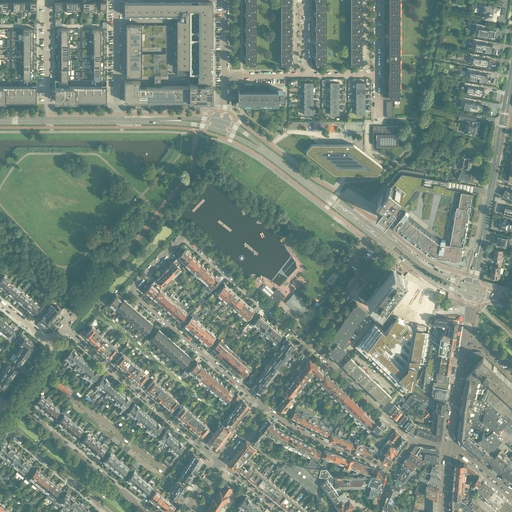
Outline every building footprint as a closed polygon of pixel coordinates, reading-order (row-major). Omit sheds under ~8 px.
[(389,54),(385,51),(385,53),(386,58),(389,57),(390,57),(390,97),(400,98),(400,97),(400,94),(400,90),(400,88),(400,84),(400,81),(400,77),(400,74),(400,70),(400,68),(400,64),(400,61),(400,53),(400,50),(400,46),(400,44),(400,40),(400,37),(400,33),(400,30),(400,26),(400,24),(400,20),(400,17),(400,13),(400,11),(400,10),(400,7),(400,4),(399,0),(390,0),(390,54),(389,54)] [(11,11),(11,3),(8,3),(8,2),(2,2),(2,11),(11,11)] [(19,11),(19,2),(13,2),(13,3),(11,3),(11,11),(19,11)] [(28,11),(28,3),(25,3),(25,2),(19,2),(19,11),(28,11)] [(36,11),(36,2),(30,2),(30,3),(28,3),(28,11),(36,11)] [(64,11),(64,3),(61,3),(61,2),(55,2),(55,11),(64,11)] [(72,11),(72,2),(66,2),(66,3),(64,3),(64,11),(72,11)] [(81,11),(81,3),(78,3),(78,2),(72,2),(72,11),(81,11)] [(89,11),(89,2),(83,2),(83,3),(81,3),(81,11),(89,11)] [(98,11),(98,3),(95,3),(95,2),(89,2),(89,11),(98,11)] [(107,11),(106,2),(100,2),(100,3),(98,3),(98,11),(107,11)] [(213,84),(213,17),(213,2),(125,2),(125,19),(127,19),(127,14),(178,14),(178,17),(177,16),(177,75),(192,75),(192,84),(190,84),(190,86),(189,101),(207,101),(207,99),(213,99),(213,84)] [(499,14),(500,8),(496,7),(496,6),(489,5),(488,6),(485,5),(484,10),(481,9),(480,14),(485,15),(485,17),(489,18),(490,19),(490,18),(496,19),(497,15),(496,15),(497,13),(499,14)] [(256,6),(246,6),(246,12),(245,12),(244,12),(244,15),(245,15),(246,15),(246,21),(256,21),(256,6)] [(291,6),(282,6),(281,6),(281,21),(282,21),(291,21),(291,15),(292,15),(292,12),(291,12),(291,6)] [(326,6),(316,6),(316,12),(315,12),(314,12),(315,15),(316,15),(316,21),(326,21),(326,6)] [(361,6),(352,6),(351,6),(351,21),(352,21),(361,21),(361,15),(362,15),(362,12),(361,12),(361,6)] [(256,21),(246,21),(246,27),(245,27),(245,26),(244,30),(245,30),(245,29),(246,29),(246,35),(256,35),(256,21)] [(291,21),(282,21),(281,21),(281,35),(282,35),(291,35),(291,29),(292,29),(292,30),(292,26),(292,27),(291,27),(291,21)] [(326,21),(316,21),(316,27),(315,27),(315,26),(315,30),(315,29),(316,29),(316,35),(326,35),(326,21)] [(361,21),(352,21),(351,21),(351,35),(352,35),(361,35),(361,29),(362,29),(362,30),(362,26),(362,27),(361,27),(361,21)] [(474,33),(494,37),(496,30),(491,29),(492,26),(476,23),(474,33)] [(142,24),(126,24),(126,76),(142,76),(142,24)] [(256,35),(246,35),(246,41),(245,41),(244,44),(245,44),(246,44),(246,50),(256,50),(256,35)] [(291,35),(282,35),(281,35),(281,49),(282,49),(291,49),(291,44),(292,44),(292,41),(291,41),(291,35)] [(326,35),(316,35),(316,41),(315,41),(315,44),(316,44),(316,49),(326,49),(326,35)] [(361,35),(352,35),(351,35),(351,50),(352,50),(361,50),(361,44),(362,44),(362,41),(361,41),(361,35)] [(471,48),(492,52),(493,45),(488,44),(489,40),(473,37),(471,48)] [(291,49),(282,49),(281,49),(281,64),(291,64),(291,58),(292,58),(292,55),(291,55),(291,49)] [(326,49),(316,49),(316,55),(315,55),(315,58),(316,58),(316,64),(326,64),(326,49)] [(256,50),(246,50),(246,56),(245,56),(245,55),(245,59),(245,58),(246,58),(246,64),(256,64),(256,50)] [(361,50),(352,50),(351,50),(351,64),(361,64),(361,58),(362,58),(362,55),(361,55),(361,50)] [(468,63),(489,67),(490,59),(485,58),(486,55),(470,52),(468,63)] [(465,77),(486,81),(487,74),(483,73),(483,70),(467,67),(465,77)] [(70,87),(70,80),(58,80),(55,80),(55,101),(107,101),(107,89),(107,87),(70,87)] [(189,101),(190,86),(146,86),(140,86),(140,81),(125,80),(125,101),(189,101)] [(467,93),(483,96),(484,89),(480,88),(480,84),(465,81),(464,85),(468,86),(467,93)] [(245,82),(245,90),(241,90),(238,90),(238,105),(241,105),(245,105),(245,107),(246,111),(248,114),(252,117),(252,107),(252,105),(278,105),(278,104),(284,104),(284,105),(285,105),(285,93),(283,93),(283,90),(277,90),(252,90),(252,82),(245,82)] [(0,87),(0,101),(36,101),(36,87),(0,87)] [(480,111),(482,103),(477,102),(478,99),(472,98),(466,97),(462,96),(460,107),(480,111)] [(478,135),(480,122),(475,121),(475,119),(476,120),(476,117),(460,113),(460,116),(467,118),(466,122),(465,130),(464,132),(478,135)] [(398,126),(380,126),(373,126),(373,143),(376,143),(376,147),(376,146),(398,146),(398,126)] [(381,165),(354,144),(353,144),(352,144),(334,144),(325,144),(318,144),(312,144),(311,144),(311,145),(310,145),(308,148),(306,150),(306,151),(306,152),(306,153),(334,173),(334,174),(335,174),(342,174),(354,174),(375,174),(376,174),(377,174),(377,173),(381,167),(382,167),(382,166),(381,166),(381,165)] [(473,160),(462,157),(460,168),(470,170),(473,160)] [(461,261),(470,210),(473,193),(446,188),(448,181),(434,179),(435,175),(404,169),(403,169),(402,169),(401,169),(400,169),(399,170),(398,171),(388,184),(390,186),(384,195),(385,196),(381,201),(385,204),(381,209),(381,210),(380,211),(383,213),(382,216),(383,216),(382,218),(385,221),(386,219),(387,220),(389,218),(395,223),(394,225),(433,256),(461,261)] [(469,182),(471,176),(461,172),(458,179),(469,182)] [(511,198),(511,189),(509,188),(509,190),(505,189),(502,196),(510,199),(510,198),(511,198)] [(511,205),(505,204),(503,212),(510,214),(510,217),(511,217),(511,205)] [(499,224),(498,228),(508,230),(509,222),(506,221),(504,221),(500,220),(500,222),(499,222),(499,224)] [(496,243),(497,244),(498,244),(499,244),(506,245),(507,238),(499,236),(498,241),(497,241),(496,242),(496,243)] [(178,256),(177,256),(175,259),(179,263),(180,262),(184,265),(192,256),(188,252),(188,251),(186,250),(184,249),(180,254),(179,254),(178,255),(178,256)] [(504,262),(505,256),(503,255),(494,254),(493,260),(496,260),(495,263),(502,264),(502,261),(504,262)] [(192,256),(184,265),(189,269),(197,260),(195,258),(195,257),(193,256),(192,256)] [(175,259),(172,261),(171,263),(170,263),(169,264),(169,265),(168,266),(177,274),(181,269),(177,265),(179,263),(175,259)] [(197,260),(189,269),(193,273),(201,264),(199,262),(199,261),(198,260),(197,260)] [(492,265),(492,271),(500,272),(502,264),(495,263),(495,265),(492,265)] [(201,264),(193,273),(198,276),(205,268),(204,266),(204,265),(202,264),(201,264)] [(165,269),(164,270),(172,278),(177,274),(168,266),(167,267),(166,267),(165,268),(165,269)] [(374,291),(367,301),(371,304),(374,306),(379,310),(379,311),(393,293),(397,296),(408,281),(404,279),(405,277),(404,277),(401,274),(391,267),(390,268),(389,267),(378,282),(380,284),(377,288),(376,287),(374,290),(374,291)] [(206,268),(205,268),(198,276),(202,280),(210,271),(208,270),(208,269),(207,268),(206,268)] [(162,272),(160,274),(168,282),(172,278),(164,270),(163,270),(162,271),(162,272)] [(210,272),(210,271),(202,280),(207,284),(214,275),(213,274),(213,273),(211,272),(210,272)] [(158,276),(156,278),(160,282),(164,286),(168,282),(160,274),(159,274),(158,275),(158,276)] [(215,276),(214,275),(207,284),(212,288),(219,280),(217,278),(217,277),(216,276),(215,276)] [(1,279),(0,278),(0,287),(1,288),(8,280),(4,276),(1,279)] [(8,280),(1,288),(4,291),(5,290),(6,291),(13,283),(8,280)] [(397,296),(394,316),(411,326),(415,327),(416,325),(428,327),(428,325),(429,323),(430,317),(430,314),(434,315),(436,303),(408,281),(397,296)] [(13,283),(6,291),(8,292),(7,293),(10,295),(17,287),(13,283)] [(154,287),(151,283),(151,284),(150,283),(149,285),(149,286),(144,290),(146,292),(146,293),(147,294),(148,294),(153,298),(160,289),(156,286),(154,287)] [(217,293),(222,298),(229,289),(228,288),(227,287),(224,285),(217,293)] [(17,287),(10,295),(13,298),(14,297),(15,298),(21,291),(17,287)] [(160,289),(153,298),(153,299),(154,300),(155,300),(157,302),(165,293),(160,289)] [(231,291),(229,289),(222,298),(227,302),(234,293),(233,292),(232,291),(231,291)] [(283,297),(281,296),(282,295),(276,289),(269,297),(277,304),(283,297)] [(21,291),(15,298),(17,299),(16,300),(19,303),(26,294),(21,291)] [(165,293),(157,302),(159,304),(159,303),(162,305),(169,297),(165,293)] [(236,295),(234,293),(227,302),(232,306),(239,298),(238,297),(238,296),(237,295),(236,295)] [(294,293),(285,303),(300,316),(309,306),(302,300),(301,299),(300,299),(294,293)] [(26,294),(19,303),(22,305),(22,304),(24,305),(30,298),(26,294)] [(109,304),(115,310),(116,308),(123,300),(122,299),(122,300),(116,295),(109,304)] [(169,297),(162,305),(162,306),(163,308),(164,307),(166,309),(173,300),(169,297)] [(30,298),(24,305),(25,307),(25,308),(28,310),(35,301),(30,298)] [(241,299),(239,298),(232,306),(236,310),(244,302),(243,301),(242,300),(241,299)] [(124,300),(123,300),(116,308),(121,312),(128,304),(126,302),(126,301),(125,300),(124,300)] [(173,300),(166,309),(166,310),(168,312),(169,311),(170,313),(178,304),(173,300)] [(35,301),(28,310),(30,312),(31,311),(33,313),(35,315),(39,310),(37,308),(39,305),(35,301)] [(246,304),(244,302),(236,310),(241,314),(248,306),(248,305),(247,304),(246,304)] [(356,302),(352,307),(348,312),(359,320),(367,310),(356,302)] [(129,304),(128,304),(121,312),(125,316),(133,308),(131,306),(131,305),(129,304)] [(178,304),(170,313),(171,313),(171,314),(172,316),(173,315),(175,317),(182,308),(178,304)] [(57,305),(55,308),(52,305),(49,310),(56,316),(57,317),(60,314),(59,313),(60,312),(62,309),(57,305)] [(251,308),(248,306),(241,314),(246,319),(254,310),(253,310),(253,309),(252,308),(251,308)] [(133,308),(125,316),(130,321),(138,312),(136,310),(135,309),(134,308),(133,308)] [(182,308),(175,317),(175,318),(177,319),(178,319),(180,321),(187,312),(182,308)] [(56,316),(49,310),(45,314),(53,321),(56,318),(55,318),(56,316)] [(391,311),(382,322),(385,324),(394,314),(391,311)] [(138,312),(130,321),(135,325),(142,316),(140,314),(140,313),(139,312),(138,312)] [(189,328),(197,320),(199,317),(193,312),(191,315),(192,316),(185,324),(187,326),(187,327),(188,328),(189,328)] [(348,312),(345,316),(341,322),(342,322),(352,330),(359,320),(348,312)] [(53,321),(45,314),(44,314),(42,316),(40,314),(36,318),(39,320),(47,327),(53,321)] [(252,324),(256,328),(264,319),(264,318),(264,317),(262,316),(261,316),(259,315),(252,324)] [(143,316),(142,316),(135,325),(140,329),(147,320),(145,318),(145,317),(144,317),(143,316)] [(354,346),(356,348),(359,351),(378,369),(400,390),(403,393),(407,397),(413,390),(410,387),(412,384),(417,360),(426,362),(429,344),(430,344),(432,334),(427,331),(428,327),(416,325),(415,327),(411,326),(394,316),(385,325),(382,329),(373,321),(372,323),(354,346)] [(456,329),(457,323),(456,322),(456,321),(434,318),(433,322),(433,325),(434,325),(443,326),(444,325),(456,329)] [(266,320),(264,319),(256,328),(261,332),(269,323),(268,322),(268,321),(267,320),(266,320)] [(148,321),(147,320),(140,329),(145,333),(152,324),(150,322),(149,321),(148,321)] [(197,320),(189,328),(191,330),(192,331),(193,332),(194,332),(201,324),(197,320)] [(10,325),(5,321),(0,326),(0,329),(3,333),(10,325)] [(342,322),(339,326),(334,332),(335,333),(345,340),(353,330),(352,330),(342,322)] [(271,324),(269,323),(261,332),(265,335),(273,326),(273,325),(271,324)] [(201,324),(194,332),(196,334),(196,335),(197,336),(198,336),(199,336),(206,328),(201,324)] [(13,331),(15,329),(10,325),(3,333),(8,336),(7,338),(10,340),(15,333),(13,331)] [(455,337),(456,329),(444,325),(443,326),(434,325),(434,327),(436,328),(442,331),(455,337)] [(86,333),(84,335),(86,336),(86,337),(88,339),(88,338),(96,330),(92,326),(87,332),(86,333)] [(275,328),(273,326),(265,335),(270,339),(278,330),(277,330),(277,329),(276,328),(275,328)] [(454,343),(455,337),(442,331),(436,328),(434,327),(432,333),(435,334),(433,339),(439,343),(441,338),(454,343)] [(206,328),(199,336),(200,338),(201,339),(202,340),(203,340),(211,332),(206,328)] [(96,330),(88,338),(90,340),(90,341),(92,342),(93,342),(100,333),(96,330)] [(151,338),(156,342),(163,334),(161,332),(161,331),(160,330),(159,330),(158,330),(151,338)] [(278,331),(278,330),(270,339),(274,343),(282,334),(280,333),(280,332),(279,330),(278,331)] [(211,332),(203,340),(205,342),(205,343),(206,344),(207,344),(208,344),(215,336),(211,332)] [(100,333),(93,342),(95,344),(95,345),(96,346),(97,346),(105,338),(100,333)] [(328,343),(327,345),(330,348),(327,350),(337,359),(346,349),(345,348),(350,343),(345,340),(335,333),(328,342),(328,343)] [(163,334),(156,342),(160,346),(167,337),(165,336),(165,335),(164,334),(163,334)] [(16,341),(23,345),(31,351),(33,348),(31,347),(33,344),(22,336),(21,338),(19,337),(16,341)] [(168,338),(167,337),(160,346),(165,350),(172,341),(170,340),(170,339),(169,338),(168,338)] [(105,338),(97,346),(98,346),(97,347),(99,349),(100,348),(102,350),(109,342),(105,338)] [(283,343),(280,347),(290,355),(293,350),(294,350),(295,349),(295,348),(296,346),(295,345),(294,345),(291,342),(291,341),(290,340),(289,340),(288,340),(286,338),(282,342),(283,343)] [(453,349),(454,343),(441,338),(439,343),(441,344),(453,349)] [(216,352),(224,343),(220,340),(212,349),(214,350),(214,351),(215,353),(216,352)] [(172,342),(172,341),(165,350),(169,354),(177,345),(175,344),(174,343),(173,342),(172,342)] [(109,342),(102,350),(102,351),(103,352),(104,352),(106,354),(114,345),(109,342)] [(224,343),(216,352),(218,354),(218,355),(220,356),(221,356),(229,347),(224,343)] [(431,343),(429,352),(434,353),(452,355),(453,351),(441,347),(431,343)] [(31,351),(23,345),(19,350),(28,356),(29,354),(30,354),(32,352),(31,351)] [(114,345),(106,354),(106,355),(108,356),(110,358),(118,349),(114,345)] [(177,346),(177,345),(169,354),(174,358),(181,349),(179,348),(179,347),(178,346),(177,346)] [(229,347),(221,356),(223,358),(223,359),(224,360),(225,360),(233,351),(229,347)] [(290,355),(280,347),(277,352),(286,359),(288,357),(289,357),(290,356),(290,355)] [(74,351),(72,349),(62,361),(64,364),(67,361),(69,362),(77,353),(76,353),(77,352),(75,350),(74,351)] [(181,350),(181,349),(174,358),(178,362),(186,353),(184,351),(183,351),(182,350),(181,350)] [(28,356),(19,350),(16,355),(25,361),(27,359),(27,358),(26,357),(28,356)] [(233,351),(225,360),(228,362),(227,363),(229,364),(230,364),(238,355),(233,351)] [(286,359),(277,352),(273,357),(282,364),(284,362),(285,362),(286,361),(286,360),(286,359)] [(429,352),(428,358),(434,359),(439,359),(451,361),(452,355),(434,353),(429,352)] [(511,382),(497,369),(481,354),(480,353),(479,353),(478,352),(477,352),(476,352),(475,352),(474,353),(473,353),(472,354),(471,355),(471,356),(470,357),(470,359),(467,375),(466,376),(467,376),(466,376),(481,381),(489,385),(479,399),(482,400),(487,404),(509,425),(508,425),(507,424),(510,427),(511,428),(511,382)] [(81,357),(77,353),(69,362),(73,366),(81,357)] [(122,353),(115,361),(117,363),(117,364),(118,365),(119,365),(126,356),(122,353)] [(186,354),(186,353),(178,362),(183,366),(190,357),(188,355),(187,354),(186,354)] [(25,361),(16,355),(13,360),(15,361),(13,364),(19,367),(20,365),(21,365),(22,364),(23,364),(24,364),(25,361)] [(238,355),(230,364),(230,365),(230,366),(232,367),(233,367),(235,368),(242,359),(238,355)] [(126,356),(119,365),(121,367),(121,368),(122,369),(123,369),(131,360),(126,356)] [(86,361),(81,357),(73,366),(78,370),(86,361)] [(282,364),(273,357),(269,362),(270,362),(279,369),(280,367),(281,367),(282,365),(282,364)] [(360,367),(358,365),(350,357),(342,365),(353,375),(360,367)] [(426,366),(425,372),(432,376),(434,377),(436,377),(448,379),(449,373),(437,371),(437,368),(433,367),(434,365),(434,359),(428,358),(427,366),(426,366)] [(242,359),(235,368),(235,369),(236,371),(237,371),(239,372),(247,363),(242,359)] [(434,365),(433,367),(437,368),(437,371),(449,373),(450,367),(437,365),(437,363),(438,363),(439,359),(434,359),(434,365)] [(131,360),(123,369),(125,370),(125,371),(127,373),(128,372),(128,373),(135,364),(131,360)] [(308,360),(307,362),(307,363),(305,365),(313,371),(314,370),(317,366),(315,364),(315,363),(314,362),(313,362),(309,360),(308,360)] [(90,365),(86,361),(78,370),(82,374),(90,365)] [(194,375),(201,366),(201,365),(200,364),(199,364),(197,362),(193,367),(189,371),(190,372),(194,375)] [(279,369),(270,362),(264,370),(272,377),(274,376),(274,375),(276,374),(275,373),(279,369)] [(247,363),(239,372),(240,373),(239,373),(241,375),(242,374),(244,376),(252,367),(247,363)] [(10,365),(6,370),(15,376),(17,373),(17,372),(18,370),(17,370),(19,367),(13,364),(12,366),(10,365)] [(135,364),(128,373),(128,374),(129,375),(130,375),(132,376),(140,368),(135,364)] [(189,371),(193,367),(190,364),(184,371),(186,373),(188,375),(190,372),(189,371)] [(95,369),(90,365),(82,374),(87,378),(95,369)] [(304,365),(303,367),(303,368),(301,370),(311,377),(313,375),(311,374),(313,371),(305,365),(304,365)] [(203,368),(201,366),(194,375),(198,379),(206,370),(206,369),(204,367),(203,368)] [(321,369),(317,366),(314,370),(318,373),(315,376),(318,379),(325,373),(323,371),(323,370),(322,369),(321,369)] [(371,377),(368,374),(360,367),(353,375),(363,385),(371,377)] [(140,368),(132,376),(132,377),(134,379),(135,378),(137,380),(144,372),(140,368)] [(95,369),(87,378),(89,380),(86,382),(89,385),(100,373),(97,371),(98,370),(96,369),(95,369)] [(15,376),(6,370),(3,375),(11,380),(12,378),(13,379),(14,379),(15,376)] [(208,372),(206,370),(198,379),(203,383),(211,374),(210,374),(210,373),(209,371),(208,372)] [(272,377),(264,370),(258,378),(266,385),(270,380),(271,380),(272,379),(272,378),(272,377)] [(300,370),(299,372),(298,374),(307,382),(311,377),(301,370),(300,370)] [(144,372),(137,380),(136,381),(138,383),(139,382),(141,384),(148,375),(144,372)] [(448,383),(448,379),(436,377),(434,377),(432,376),(425,372),(424,377),(434,381),(448,383)] [(325,373),(318,379),(316,382),(321,386),(329,377),(329,376),(328,375),(327,375),(325,373)] [(212,376),(211,374),(203,383),(207,387),(215,378),(215,377),(213,375),(212,376)] [(297,374),(294,379),(303,386),(307,382),(298,374),(297,374)] [(11,380),(3,375),(0,379),(8,385),(9,386),(11,383),(11,382),(10,382),(11,380)] [(105,378),(103,376),(93,389),(95,391),(98,388),(100,389),(108,380),(108,379),(106,377),(105,378)] [(479,386),(481,381),(466,376),(465,382),(479,386)] [(254,381),(253,380),(250,377),(247,381),(249,384),(260,393),(264,387),(265,387),(266,386),(266,385),(258,378),(255,382),(254,381)] [(331,379),(329,377),(321,386),(325,390),(333,381),(333,380),(332,379),(331,379)] [(373,394),(381,386),(371,377),(363,385),(373,394)] [(447,387),(448,383),(434,381),(424,377),(424,381),(432,384),(434,385),(447,387)] [(73,391),(57,378),(53,384),(68,396),(73,391)] [(215,378),(207,387),(212,391),(220,382),(218,380),(218,379),(216,378),(215,378)] [(153,379),(145,388),(147,389),(147,390),(149,391),(150,391),(157,382),(153,379)] [(294,379),(290,384),(297,390),(299,391),(303,386),(294,379)] [(112,384),(108,380),(100,389),(104,393),(112,384)] [(329,394),(338,385),(337,385),(337,384),(336,383),(335,383),(333,381),(325,390),(329,394)] [(447,387),(434,385),(432,384),(424,381),(423,385),(434,390),(446,392),(447,387)] [(157,382),(150,391),(152,393),(151,394),(153,395),(154,395),(161,386),(157,382)] [(220,382),(212,391),(216,395),(224,386),(222,384),(222,383),(221,382),(220,382)] [(480,387),(479,386),(465,382),(464,388),(478,392),(480,387)] [(117,388),(112,384),(104,393),(109,397),(117,388)] [(290,384),(286,388),(294,394),(297,390),(290,384)] [(334,398),(342,389),(342,388),(340,387),(338,385),(329,394),(334,398)] [(446,392),(434,390),(423,385),(422,388),(432,393),(434,395),(446,396),(446,392)] [(161,386),(154,395),(156,397),(156,398),(157,399),(158,399),(159,399),(166,390),(161,386)] [(224,386),(216,395),(221,399),(229,390),(227,388),(227,387),(225,386),(224,386)] [(391,396),(389,394),(381,386),(373,394),(383,404),(391,396)] [(122,392),(117,388),(109,397),(113,401),(122,392)] [(286,388),(282,393),(285,395),(281,400),(288,406),(292,401),(290,399),(294,394),(286,388)] [(479,393),(478,392),(464,388),(463,394),(477,399),(479,393)] [(344,391),(342,389),(334,398),(338,402),(346,394),(346,393),(346,392),(345,391),(344,391)] [(433,400),(425,395),(414,389),(404,402),(409,405),(409,406),(416,397),(423,401),(423,402),(433,408),(435,401),(433,400)] [(166,390),(159,399),(159,400),(160,401),(161,401),(163,403),(171,394),(166,390)] [(229,390),(221,399),(225,403),(233,394),(231,392),(231,391),(230,390),(229,390)] [(126,395),(122,392),(113,401),(118,405),(126,395)] [(171,394),(163,403),(163,404),(164,405),(165,405),(167,406),(175,398),(171,394)] [(347,394),(346,394),(338,402),(342,406),(351,398),(349,396),(349,395),(347,394)] [(479,399),(477,399),(463,394),(462,400),(473,404),(471,409),(473,410),(480,412),(481,413),(480,420),(483,422),(499,434),(504,429),(507,424),(508,425),(509,425),(487,404),(482,400),(479,399)] [(35,405),(38,408),(46,399),(41,395),(39,397),(37,396),(33,400),(35,402),(34,403),(36,404),(35,405)] [(127,396),(126,395),(118,405),(120,407),(117,410),(120,412),(131,400),(129,398),(129,397),(127,395),(127,396)] [(239,403),(243,399),(238,395),(234,399),(239,403)] [(43,411),(50,402),(52,400),(48,396),(46,399),(38,408),(41,410),(42,410),(43,411)] [(175,398),(167,406),(167,407),(169,409),(170,408),(172,410),(179,401),(175,398)] [(351,398),(342,406),(347,410),(355,402),(353,400),(353,399),(352,398),(351,398)] [(433,399),(433,400),(435,401),(433,408),(444,413),(445,401),(433,399)] [(284,411),(288,406),(281,400),(277,406),(284,411)] [(473,404),(462,400),(461,406),(471,409),(473,404)] [(250,406),(245,401),(242,405),(247,410),(250,406)] [(50,402),(43,411),(45,412),(44,413),(47,415),(55,406),(50,402)] [(355,402),(347,410),(351,415),(359,406),(357,404),(357,403),(356,402),(355,402)] [(137,405),(135,403),(124,415),(127,418),(129,415),(131,416),(139,407),(139,406),(137,404),(137,405)] [(247,410),(242,405),(239,403),(236,407),(244,414),(244,413),(245,413),(246,412),(246,411),(247,410)] [(424,403),(418,409),(420,412),(427,406),(424,403)] [(398,408),(397,407),(394,404),(388,412),(392,416),(398,408)] [(183,405),(176,414),(178,416),(177,416),(179,418),(180,417),(187,409),(183,405)] [(56,415),(60,410),(55,406),(47,415),(50,418),(51,417),(53,418),(56,415)] [(359,406),(351,415),(355,419),(364,410),(362,408),(362,407),(360,406),(359,406)] [(472,415),(473,410),(471,409),(461,406),(460,413),(472,415)] [(144,411),(139,407),(131,416),(136,420),(144,411)] [(244,414),(236,407),(230,415),(238,422),(239,420),(240,420),(241,419),(241,418),(244,414)] [(300,421),(304,412),(295,407),(294,410),(292,409),(291,411),(293,412),(291,417),(300,421)] [(399,408),(398,410),(393,416),(393,417),(394,418),(395,418),(396,419),(401,413),(403,411),(399,408)] [(441,438),(442,428),(444,413),(433,408),(431,427),(430,426),(418,423),(417,427),(415,433),(439,440),(440,438),(441,438)] [(424,408),(417,416),(421,420),(424,416),(426,417),(429,413),(424,408)] [(187,409),(180,417),(182,419),(182,420),(183,422),(184,421),(192,413),(187,409)] [(364,410),(355,419),(360,423),(368,414),(366,412),(365,410),(364,410)] [(61,427),(69,418),(71,415),(66,411),(64,414),(60,419),(58,422),(59,423),(58,424),(61,427)] [(148,415),(144,411),(136,420),(140,424),(148,415)] [(309,426),(313,416),(304,412),(300,421),(309,426)] [(192,413),(184,421),(186,423),(186,424),(188,425),(189,425),(196,416),(192,413)] [(472,415),(460,413),(460,419),(471,421),(478,421),(479,416),(472,415)] [(368,414),(360,423),(364,427),(372,418),(370,417),(370,416),(369,414),(368,414)] [(404,414),(398,421),(402,425),(409,417),(411,416),(408,414),(406,416),(404,414)] [(153,419),(148,415),(140,424),(145,428),(153,419)] [(238,422),(230,415),(223,423),(231,430),(235,425),(236,425),(237,423),(238,422)] [(196,416),(189,425),(189,426),(190,427),(191,427),(193,429),(201,420),(196,416)] [(313,416),(309,426),(318,430),(322,421),(313,416)] [(406,429),(412,422),(413,421),(409,417),(402,425),(406,429)] [(69,418),(61,427),(64,429),(65,429),(66,430),(74,422),(69,418)] [(260,427),(258,428),(265,434),(266,432),(272,424),(273,423),(267,418),(266,419),(264,420),(265,421),(264,422),(262,423),(263,424),(262,424),(261,424),(260,426),(261,426),(260,427)] [(372,418),(364,427),(368,431),(376,422),(374,420),(374,419),(373,418),(372,418)] [(388,426),(379,418),(376,422),(368,431),(376,438),(380,433),(381,434),(383,432),(385,434),(391,428),(388,426)] [(158,423),(153,419),(145,428),(149,432),(158,423)] [(201,420),(193,429),(193,430),(195,431),(196,431),(198,433),(205,424),(201,420)] [(331,425),(322,421),(318,430),(327,434),(331,425)] [(415,433),(417,427),(418,423),(413,421),(412,422),(406,429),(405,430),(411,435),(412,437),(414,434),(415,433)] [(74,422),(66,430),(68,431),(67,432),(70,434),(78,425),(74,422)] [(158,423),(149,432),(151,434),(149,436),(152,439),(162,426),(160,425),(160,424),(158,422),(158,423)] [(231,430),(223,423),(222,422),(218,427),(228,434),(229,434),(230,432),(231,430)] [(479,429),(483,428),(485,425),(481,423),(480,425),(478,426),(470,427),(459,425),(458,431),(470,432),(471,433),(479,429)] [(205,424),(198,433),(198,434),(199,435),(200,435),(202,436),(209,428),(205,424)] [(280,430),(272,424),(266,432),(275,439),(280,430)] [(78,425),(70,434),(74,437),(74,436),(76,437),(77,436),(83,429),(78,425)] [(228,434),(218,427),(215,431),(224,439),(225,439),(227,437),(226,436),(228,434)] [(251,433),(252,434),(260,440),(265,434),(258,428),(257,427),(256,428),(255,429),(255,430),(253,432),(251,433)] [(334,442),(339,428),(337,427),(335,432),(337,433),(336,434),(332,432),(328,440),(334,442)] [(341,434),(343,429),(339,428),(334,442),(340,444),(343,436),(338,434),(339,433),(341,434)] [(474,455),(493,432),(490,429),(488,432),(485,433),(488,435),(482,438),(477,442),(470,451),(474,455)] [(168,432),(166,430),(155,442),(158,445),(161,442),(162,443),(170,434),(170,433),(171,433),(168,431),(168,432)] [(289,435),(280,430),(275,439),(284,444),(289,435)] [(406,439),(401,435),(395,430),(389,438),(400,446),(406,439)] [(224,439),(215,431),(211,436),(220,444),(221,444),(223,442),(223,441),(224,439)] [(347,438),(343,436),(340,444),(345,446),(351,432),(348,431),(346,436),(348,437),(347,438)] [(470,432),(458,431),(458,437),(458,439),(458,440),(469,436),(470,432)] [(351,432),(345,446),(351,448),(354,440),(349,439),(350,438),(352,439),(354,433),(351,432)] [(479,459),(497,437),(498,436),(498,435),(493,432),(474,455),(479,459)] [(84,446),(92,437),(87,433),(82,440),(81,441),(82,442),(81,443),(84,446)] [(175,438),(170,434),(162,443),(167,447),(175,438)] [(249,438),(248,438),(256,445),(260,440),(252,434),(250,436),(248,437),(249,438)] [(298,439),(289,435),(284,444),(293,448),(298,439)] [(220,444),(211,436),(207,441),(217,449),(220,444)] [(469,436),(458,440),(459,442),(460,443),(465,447),(472,439),(469,436)] [(92,437),(84,446),(88,449),(88,448),(90,449),(97,441),(92,437)] [(354,440),(351,448),(357,451),(361,439),(355,437),(354,440)] [(484,463),(486,460),(491,454),(502,441),(497,437),(479,459),(484,463)] [(180,442),(175,438),(167,447),(171,451),(180,442)] [(400,446),(389,438),(380,449),(392,458),(400,446)] [(307,443),(298,439),(293,448),(302,453),(307,443)] [(470,451),(477,442),(472,439),(465,447),(470,451)] [(246,440),(243,445),(251,452),(255,448),(246,440)] [(1,453),(8,444),(5,441),(4,442),(3,441),(0,444),(0,453),(0,454),(1,453)] [(97,441),(90,449),(91,450),(91,451),(94,454),(101,445),(97,441)] [(366,454),(370,443),(368,441),(366,446),(364,445),(361,452),(366,454)] [(101,445),(94,454),(97,456),(98,455),(99,456),(100,455),(102,457),(106,453),(104,451),(108,446),(103,442),(101,445)] [(180,442),(171,451),(173,453),(171,456),(174,458),(184,446),(182,444),(183,443),(180,442)] [(316,448),(307,443),(302,453),(311,457),(316,448)] [(371,456),(375,446),(370,443),(366,454),(371,456)] [(8,444),(1,453),(6,457),(12,449),(10,447),(11,446),(8,444)] [(243,445),(239,449),(248,457),(251,452),(243,445)] [(377,459),(380,450),(375,446),(371,456),(377,459)] [(437,458),(438,453),(437,453),(437,450),(434,450),(435,448),(430,448),(430,447),(422,446),(419,446),(414,453),(423,460),(430,462),(435,463),(435,462),(438,462),(438,458),(437,458)] [(108,465),(115,456),(112,454),(115,451),(110,448),(106,453),(102,457),(105,459),(104,460),(105,461),(104,463),(108,465)] [(317,463),(312,461),(314,457),(317,459),(321,450),(316,448),(311,457),(309,462),(306,467),(316,467),(317,463)] [(8,463),(18,451),(15,449),(14,450),(12,449),(6,457),(4,459),(8,463)] [(258,464),(248,457),(239,449),(232,458),(241,466),(238,471),(247,478),(255,468),(258,464)] [(325,465),(330,451),(324,449),(321,457),(325,458),(324,459),(322,464),(325,465)] [(380,449),(380,450),(377,459),(389,463),(392,458),(380,449)] [(501,450),(495,457),(494,456),(491,454),(486,460),(489,462),(500,471),(511,459),(510,457),(509,457),(501,450)] [(13,467),(15,464),(22,456),(19,454),(20,453),(18,451),(8,463),(13,467)] [(336,453),(330,451),(325,465),(328,466),(330,461),(328,461),(328,460),(333,461),(336,453)] [(410,451),(405,459),(415,465),(418,468),(423,460),(414,453),(410,451)] [(203,461),(199,458),(193,452),(188,459),(190,460),(200,466),(202,463),(201,462),(203,461)] [(341,455),(336,453),(333,461),(337,463),(337,464),(335,463),(333,468),(336,469),(341,455)] [(511,454),(510,456),(510,457),(511,459),(500,471),(511,480),(511,479),(511,454)] [(347,458),(341,455),(336,469),(339,471),(341,465),(339,465),(339,464),(344,465),(347,458)] [(24,458),(22,456),(15,464),(20,468),(27,459),(24,457),(24,458)] [(115,456),(108,465),(111,468),(111,467),(113,468),(120,460),(115,456)] [(232,458),(229,462),(230,464),(238,471),(241,466),(232,458)] [(352,460),(347,458),(344,465),(342,469),(348,471),(349,469),(352,460)] [(27,474),(33,466),(31,464),(29,463),(30,462),(27,459),(20,468),(17,471),(22,475),(22,474),(25,476),(27,474)] [(200,466),(190,460),(188,459),(185,464),(187,465),(197,472),(198,470),(200,466)] [(412,469),(415,465),(405,459),(402,464),(407,468),(412,471),(414,472),(416,474),(417,473),(412,469)] [(120,460),(113,468),(114,470),(117,473),(124,464),(120,460)] [(357,462),(352,460),(349,469),(350,470),(351,468),(354,469),(357,462)] [(289,463),(285,461),(283,464),(280,467),(315,494),(319,477),(321,469),(306,468),(289,463)] [(367,465),(362,463),(358,473),(359,474),(360,472),(364,473),(367,465)] [(124,464),(117,473),(120,475),(121,474),(122,475),(129,467),(124,464)] [(402,464),(399,470),(404,473),(407,468),(402,464)] [(197,472),(187,465),(183,470),(193,477),(197,472)] [(382,481),(385,474),(384,472),(373,468),(367,465),(364,473),(363,475),(365,475),(365,478),(371,477),(382,481)] [(440,478),(440,469),(431,466),(430,466),(429,469),(425,467),(424,469),(424,470),(431,474),(440,478)] [(255,468),(247,478),(251,481),(259,471),(255,468)] [(364,488),(364,480),(365,480),(365,478),(365,475),(360,475),(359,476),(357,476),(356,477),(353,477),(353,476),(347,476),(347,475),(343,475),(343,477),(340,477),(340,476),(335,476),(331,476),(330,474),(331,474),(326,468),(321,469),(319,477),(324,478),(325,480),(327,478),(327,479),(329,481),(335,477),(335,484),(335,488),(339,488),(350,488),(350,490),(353,490),(353,488),(364,488)] [(34,482),(42,472),(39,469),(38,470),(37,469),(35,471),(33,469),(25,478),(30,481),(31,479),(34,482)] [(466,470),(455,469),(454,479),(466,480),(466,472),(467,470),(466,470)] [(193,477),(183,470),(180,475),(189,481),(190,479),(191,480),(193,477)] [(400,479),(404,473),(399,470),(396,475),(395,476),(400,479)] [(440,478),(431,474),(424,470),(422,470),(420,476),(428,479),(437,483),(440,478)] [(128,482),(131,484),(138,475),(134,471),(127,479),(128,480),(128,482)] [(259,471),(251,481),(255,484),(263,475),(259,471)] [(38,486),(46,477),(45,475),(46,474),(42,472),(34,482),(33,482),(38,486)] [(405,482),(409,476),(404,473),(400,479),(405,482)] [(138,475),(131,484),(134,487),(134,486),(136,487),(143,479),(138,475)] [(263,475),(255,484),(260,488),(267,479),(263,475)] [(484,479),(479,475),(476,480),(472,486),(474,487),(476,486),(479,487),(484,479)] [(49,477),(47,476),(46,477),(38,486),(37,487),(42,491),(44,489),(52,480),(50,478),(50,479),(48,478),(49,477)] [(405,482),(400,479),(395,476),(392,481),(397,484),(402,487),(405,482)] [(437,483),(428,479),(420,476),(418,479),(424,482),(436,487),(437,483)] [(382,481),(371,477),(368,485),(372,486),(379,489),(379,488),(380,488),(381,486),(380,485),(382,481)] [(186,486),(181,483),(183,481),(179,478),(178,480),(177,480),(174,485),(184,492),(186,488),(185,488),(186,486)] [(342,492),(339,488),(335,488),(335,484),(332,486),(329,481),(327,479),(327,478),(325,480),(320,483),(339,509),(334,511),(352,511),(353,511),(352,511),(356,508),(349,499),(350,499),(349,496),(347,497),(343,491),(342,492)] [(438,494),(439,488),(438,488),(436,487),(424,482),(418,479),(416,478),(415,480),(413,483),(418,485),(414,492),(416,493),(419,494),(419,493),(422,487),(438,494)] [(143,479),(136,487),(137,489),(140,492),(147,483),(143,479)] [(267,479),(260,488),(264,492),(272,482),(267,479)] [(468,495),(469,489),(465,488),(466,480),(454,479),(453,494),(456,495),(469,504),(472,500),(474,494),(470,494),(470,500),(467,499),(467,495),(468,495)] [(479,497),(490,484),(484,479),(479,487),(478,488),(475,493),(479,497)] [(52,480),(44,489),(49,493),(56,484),(54,483),(55,482),(52,480)] [(214,496),(213,498),(211,501),(212,502),(205,511),(216,511),(220,507),(220,508),(224,502),(223,502),(233,488),(224,482),(215,497),(214,496)] [(272,482),(264,492),(269,495),(276,486),(272,482)] [(54,497),(61,488),(59,487),(60,486),(57,483),(56,484),(49,493),(54,497)] [(148,495),(155,488),(156,486),(153,484),(152,485),(151,486),(147,483),(140,492),(143,494),(144,493),(145,495),(146,494),(148,495)] [(402,487),(397,484),(394,490),(399,492),(402,487)] [(484,501),(495,488),(490,484),(479,497),(484,501)] [(184,492),(174,485),(170,490),(179,496),(181,494),(181,495),(184,492)] [(276,486),(269,495),(273,499),(281,489),(276,486)] [(379,489),(372,486),(368,496),(372,497),(373,496),(374,496),(374,495),(377,496),(379,491),(378,491),(379,489)] [(438,494),(422,487),(419,493),(437,500),(438,500),(438,494)] [(161,494),(157,491),(158,491),(155,488),(148,495),(150,497),(150,498),(151,499),(150,500),(153,503),(161,494)] [(490,506),(501,493),(495,488),(484,501),(490,506)] [(281,489),(273,499),(278,502),(285,493),(281,489)] [(388,491),(386,495),(394,498),(396,499),(396,498),(394,497),(395,494),(388,491)] [(65,505),(72,496),(69,493),(68,494),(66,493),(65,494),(63,493),(56,502),(60,505),(61,504),(64,506),(65,505)] [(285,493),(278,502),(282,506),(290,497),(285,493)] [(436,511),(437,500),(419,493),(419,494),(416,493),(415,499),(411,498),(409,508),(410,508),(409,511),(436,511)] [(495,510),(506,497),(501,493),(490,506),(495,510)] [(161,494),(153,503),(158,507),(165,498),(161,494)] [(469,504),(456,495),(453,494),(452,499),(455,499),(456,500),(460,500),(469,505),(469,504)] [(386,495),(385,500),(395,504),(395,502),(393,502),(394,498),(386,495)] [(69,509),(76,501),(74,499),(74,498),(72,496),(65,505),(64,506),(63,507),(67,511),(69,509)] [(247,498),(245,496),(235,509),(238,511),(240,508),(242,510),(250,500),(248,498),(247,498)] [(290,497),(282,506),(287,510),(294,500),(290,497)] [(497,511),(503,511),(511,502),(506,497),(495,510),(497,511)] [(165,498),(158,507),(163,511),(170,502),(165,498)] [(476,511),(474,510),(472,508),(469,505),(460,500),(456,500),(455,499),(452,499),(450,498),(449,506),(459,506),(462,507),(468,511),(476,511)] [(248,511),(255,504),(250,500),(242,510),(244,511),(248,511)] [(294,500),(287,510),(289,511),(292,511),(299,504),(294,500)] [(393,509),(395,504),(385,500),(383,506),(391,508),(393,509)] [(78,503),(76,501),(69,509),(73,511),(74,511),(81,503),(79,502),(78,503)] [(175,506),(170,502),(163,511),(164,511),(169,511),(172,509),(175,506)] [(511,511),(511,502),(503,511),(511,511)] [(81,503),(74,511),(81,511),(85,508),(83,507),(84,506),(81,503)]
